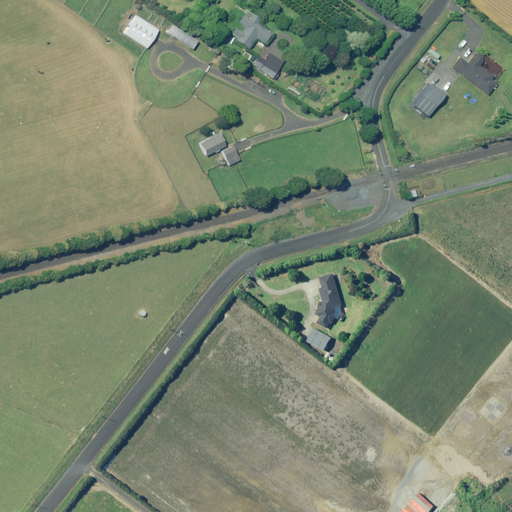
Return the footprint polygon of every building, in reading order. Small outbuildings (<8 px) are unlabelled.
[(241,15),(236,24),(244,29),(241,34),(233,29),(229,35),(235,39),(234,41),(248,49),(254,39),(265,46),(272,33),(257,24),(259,19),(251,14),(248,19),(241,15)] [(157,31),(134,16),(122,34),(145,49),(157,31)] [(195,41),(170,26),(165,34),(190,49),(195,41)] [(431,49),(428,53),(435,60),(439,56),(431,49)] [(482,60),(474,53),(466,63),(458,57),(450,68),(486,95),(494,85),(489,81),(492,77),(477,66),(482,60)] [(268,54),(263,61),(257,56),(251,65),(271,78),(275,72),(271,69),(272,67),(277,60),(268,54)] [(442,95),(427,84),(411,105),(425,117),(442,95)] [(204,157),(212,153),(213,154),(218,151),(217,150),(223,147),(217,135),(198,144),(204,157)] [(237,160),(231,147),(221,153),(227,166),(237,160)] [(415,197),(413,190),(407,192),(408,199),(415,197)] [(321,301),(320,304),(314,316),(319,318),(316,325),(327,330),(329,325),(331,326),(336,315),(334,314),(336,310),(343,308),(333,274),(318,278),(321,288),(318,289),(321,301)] [(331,338),(314,329),(307,341),(324,351),(331,338)]
